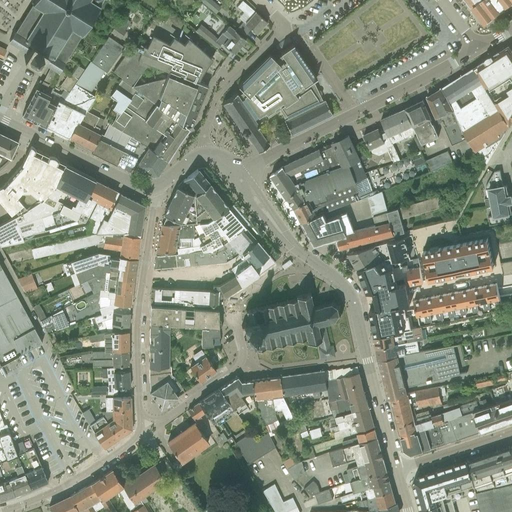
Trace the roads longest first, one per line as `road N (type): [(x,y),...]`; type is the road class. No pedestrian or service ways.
road 1 (tertiary): [(239,178),(476,49)]
road 2 (unclassified): [(300,253),(235,306),(242,354),(236,368),(167,416),(139,423)]
road 3 (residential): [(139,423),(135,331),(155,186)]
road 4 (tertiary): [(395,468),(352,298),(325,269)]
road 5 (unclassified): [(0,511),(97,466),(138,435),(139,423)]
road 6 (residential): [(283,30),(221,90),(204,126),(204,156)]
road 7 (residential): [(325,269),(347,251),(456,221)]
road 8 (tertiary): [(155,186),(134,184),(28,133)]
road 9 (tertiary): [(511,431),(395,468)]
